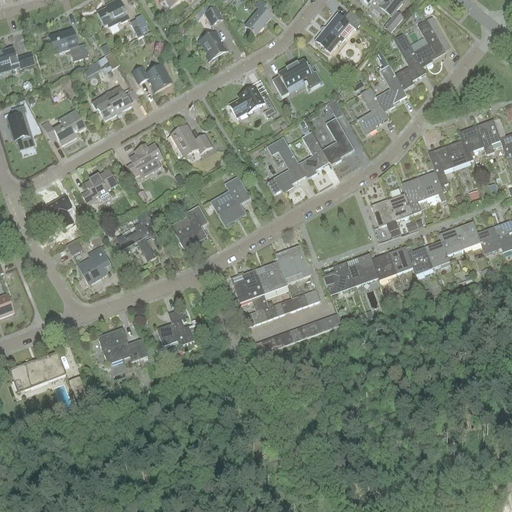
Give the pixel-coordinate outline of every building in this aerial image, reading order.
[(163,0),(169,9),(183,1),(182,0),(163,0)] [(395,0),(361,0),(367,5),(371,0),(375,0),(382,6),(381,8),(392,17),(402,5),(395,0)] [(128,22),(126,17),(118,1),(106,7),(107,9),(96,15),(103,28),(106,27),(108,31),(120,25),(120,26),(128,22)] [(255,38),(270,19),(265,15),(269,10),(259,3),(255,9),(258,11),(244,29),(255,38)] [(211,28),(212,27),(222,22),(214,10),(204,15),(211,28)] [(349,26),(354,30),(356,32),(362,23),(350,13),(343,21),(337,16),(324,31),(323,30),(322,30),(320,32),(320,33),(321,34),(314,42),(330,56),(340,43),(342,44),(344,41),(340,36),(349,26)] [(389,35),(402,20),(396,15),(383,30),(389,35)] [(144,37),(135,21),(129,24),(138,41),(144,37)] [(414,55),(423,71),(433,65),(431,62),(445,54),(428,23),(418,29),(428,47),(414,55)] [(74,64),(87,60),(83,46),(76,48),(71,32),(48,39),(53,57),(70,52),(74,64)] [(216,34),(215,35),(197,45),(208,65),(227,54),(216,34)] [(426,77),(423,71),(414,55),(403,36),(394,41),(410,69),(396,77),(404,93),(415,87),(413,84),(426,77)] [(0,74),(18,69),(19,73),(35,68),(31,55),(16,59),(13,49),(0,52),(0,74)] [(104,59),(111,72),(119,68),(111,55),(104,59)] [(299,83),(305,93),(319,85),(312,74),(310,75),(307,69),(305,70),(301,64),(291,70),(291,69),(276,77),(275,78),(276,80),(269,84),(278,100),(285,96),(283,92),(299,83)] [(154,95),(172,85),(161,66),(161,67),(161,68),(146,77),(142,69),(131,75),(138,87),(147,82),(154,95)] [(408,99),(404,93),(396,77),(390,67),(380,72),(391,91),(376,100),(386,115),(396,110),(394,107),(408,99)] [(358,95),(367,91),(362,82),(354,86),(358,95)] [(121,113),(130,108),(119,88),(116,90),(115,90),(99,99),(99,100),(91,104),(95,111),(97,110),(104,123),(115,117),(117,119),(122,116),(121,113)] [(238,99),(239,101),(230,106),(238,120),(247,115),(265,105),(268,111),(263,114),(266,120),(276,114),(273,108),(268,99),(263,102),(255,89),(238,99)] [(386,115),(376,100),(371,90),(361,95),(372,114),(358,122),(367,138),(377,132),(375,129),(389,121),(386,115)] [(323,107),(326,117),(334,114),(335,119),(343,116),(337,102),(323,107)] [(12,118),(6,120),(13,143),(15,142),(17,147),(32,143),(26,126),(25,126),(22,116),(27,115),(25,108),(11,112),(12,118)] [(78,135),(86,130),(75,112),(58,122),(61,127),(53,132),(47,122),(40,126),(52,147),(53,147),(51,143),(57,140),(61,148),(77,139),(74,135),(77,133),(78,135)] [(322,152),(329,166),(331,168),(341,161),(340,159),(354,151),(336,120),(326,126),(336,144),(322,152)] [(501,144),(500,141),(495,126),(493,122),(476,129),(484,150),(486,157),(494,154),(492,147),(500,144),(501,144)] [(199,156),(211,149),(205,137),(195,142),(187,128),(172,136),(178,148),(177,149),(183,160),(197,152),(199,156)] [(473,154),(484,150),(476,129),(459,135),(462,143),(467,156),(468,156),(470,164),(474,162),(473,159),(475,158),(473,154)] [(322,152),(312,134),(302,140),(313,158),(299,165),(298,166),(306,180),(307,181),(317,175),(316,173),(329,166),(322,152)] [(511,136),(500,141),(501,144),(500,144),(507,163),(511,176),(511,175),(511,136)] [(298,166),(299,165),(284,139),(267,149),(272,157),(278,154),(289,172),(274,180),(267,185),(274,197),(281,192),(283,196),(293,190),(292,187),(306,180),(298,166)] [(470,164),(468,156),(467,156),(462,143),(446,149),(453,170),(470,164)] [(134,153),(136,156),(130,160),(133,165),(127,168),(133,179),(138,176),(141,180),(161,169),(157,163),(162,160),(154,146),(146,150),(145,147),(134,153)] [(435,174),(443,196),(447,194),(444,187),(448,185),(443,174),(453,170),(446,149),(428,155),(435,174)] [(101,203),(111,197),(108,192),(117,187),(109,172),(85,185),(89,192),(81,196),(88,207),(96,202),(95,200),(98,197),(101,203)] [(419,181),(426,202),(438,198),(441,205),(446,203),(443,196),(435,174),(419,181)] [(211,204),(225,229),(246,216),(240,205),(250,200),(238,179),(225,187),(227,191),(229,190),(230,192),(204,207),(204,208),(211,204)] [(410,208),(413,217),(422,214),(419,205),(426,202),(419,181),(402,187),(405,196),(409,208),(410,208)] [(148,200),(144,192),(138,195),(142,203),(148,200)] [(480,199),(478,192),(469,195),(471,202),(480,199)] [(413,217),(410,208),(409,208),(405,196),(388,202),(396,223),(413,217)] [(64,231),(73,225),(66,213),(72,210),(64,197),(42,210),(49,223),(57,218),(64,231)] [(401,237),(396,223),(388,202),(371,209),(379,230),(386,227),(389,235),(390,235),(392,241),(401,237)] [(165,231),(170,228),(174,233),(184,252),(207,239),(200,227),(207,223),(208,225),(199,207),(188,213),(189,214),(190,213),(191,215),(164,231),(165,231)] [(157,237),(152,228),(154,226),(146,213),(136,219),(140,225),(134,228),(137,233),(124,241),(122,237),(116,241),(119,246),(116,248),(119,254),(123,252),(125,256),(129,254),(127,250),(136,244),(147,264),(155,259),(147,244),(152,241),(157,237)] [(417,231),(415,223),(406,227),(409,234),(417,231)] [(511,226),(511,224),(494,230),(502,250),(511,246),(511,226)] [(480,246),(477,236),(473,225),(456,231),(464,252),(480,246)] [(477,236),(480,246),(484,257),(502,250),(494,230),(477,236)] [(447,258),(464,252),(456,231),(439,238),(442,244),(447,258)] [(76,239),(72,233),(66,236),(70,243),(76,239)] [(83,253),(76,242),(66,248),(72,259),(75,257),(79,255),(83,253)] [(450,265),(447,258),(442,244),(425,250),(433,271),(450,265)] [(285,280),(302,274),(304,280),(311,277),(300,248),(276,257),(279,264),(285,280)] [(110,267),(100,249),(87,256),(90,260),(77,268),(88,287),(107,276),(104,271),(110,267)] [(396,277),(413,271),(413,270),(408,256),(406,250),(389,256),(396,277)] [(415,278),(433,271),(425,250),(408,256),(413,270),(413,271),(415,278)] [(360,266),(348,270),(355,289),(378,280),(379,280),(372,262),(370,256),(358,261),(360,266)] [(386,280),(396,277),(389,256),(372,262),(379,280),(378,280),(380,287),(387,284),(387,282),(386,280)] [(288,287),(285,280),(279,264),(256,272),(264,296),(288,287)] [(331,297),(355,289),(348,270),(347,265),(334,269),(336,274),(324,279),(331,297)] [(491,276),(489,270),(481,273),(483,278),(491,276)] [(269,309),(264,296),(256,272),(231,281),(238,301),(229,304),(231,309),(240,305),(240,304),(251,301),(256,314),(257,314),(263,312),(267,323),(273,321),(269,309)] [(310,294),(314,306),(320,303),(316,292),(310,294)] [(308,308),(314,306),(310,294),(304,297),(308,308)] [(0,299),(0,319),(12,315),(6,297),(0,299)] [(302,310),(308,308),(304,297),(298,299),(302,310)] [(296,312),(302,310),(298,299),(292,301),(296,312)] [(290,314),(296,312),(292,301),(286,303),(290,314)] [(284,316),(290,314),(286,303),(280,305),(284,316)] [(279,318),(284,316),(280,305),(275,307),(279,318)] [(273,321),(279,318),(275,307),(269,309),(273,321)] [(188,330),(197,327),(196,326),(183,331),(181,326),(186,324),(182,312),(169,316),(169,315),(168,315),(172,327),(157,332),(163,349),(178,343),(180,349),(193,344),(188,330)] [(261,325),(267,323),(263,312),(257,314),(261,325)] [(255,327),(261,325),(257,314),(256,314),(251,316),(255,327)] [(248,330),(255,327),(251,316),(244,318),(246,324),(248,330)] [(332,318),(336,330),(342,327),(338,316),(332,318)] [(330,332),(336,330),(332,318),(326,320),(330,332)] [(324,334),(330,332),(326,320),(320,323),(324,334)] [(318,336),(324,334),(320,323),(314,325),(318,336)] [(312,338),(318,336),(314,325),(308,327),(312,338)] [(306,340),(312,338),(308,327),(302,329),(306,340)] [(301,342),(306,340),(302,329),(296,331),(301,342)] [(142,343),(136,344),(128,347),(123,331),(97,340),(104,358),(107,366),(129,358),(131,365),(147,359),(142,343)] [(295,344),(301,342),(296,331),(291,333),(295,344)] [(289,347),(295,344),(291,333),(285,335),(289,347)] [(283,349),(289,347),(285,335),(279,338),(283,349)] [(277,351),(283,349),(279,338),(273,340),(277,351)] [(271,353),(277,351),(273,340),(267,342),(271,353)] [(265,355),(271,353),(267,342),(261,344),(265,355)] [(259,358),(265,355),(261,344),(255,346),(259,358)] [(30,389),(66,376),(58,354),(10,373),(19,395),(31,391),(30,389)] [(220,366),(207,371),(209,376),(222,372),(220,366)] [(82,378),(68,384),(79,412),(92,407),(82,378)]
